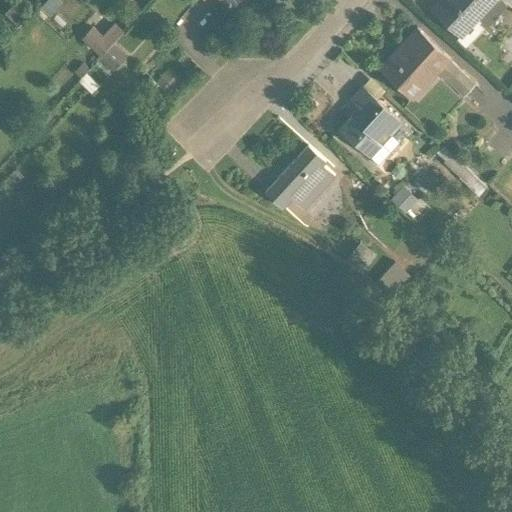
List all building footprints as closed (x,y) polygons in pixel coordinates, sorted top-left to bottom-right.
[(486,26),(505,3),(501,0),(436,0),(429,8),(442,21),(438,26),(454,40),(457,36),(459,37),(477,18),(486,26)] [(99,58),(123,32),(113,23),(101,36),(91,27),(80,40),(99,58)] [(415,25),(376,67),(411,99),(436,73),(462,97),(474,86),(447,60),(449,58),(415,25)] [(116,46),(113,43),(91,67),(104,79),(125,57),(115,47),(116,46)] [(148,79),(143,84),(151,92),(157,87),(166,97),(180,82),(168,70),(155,84),(148,79)] [(86,76),(76,86),(82,92),(85,89),(89,93),(96,86),(86,76)] [(370,158),(377,165),(408,131),(400,124),(402,121),(376,97),(383,90),(369,76),(362,84),(361,83),(347,99),(359,110),(354,117),(349,113),(335,128),(368,159),(370,158)] [(307,144),(263,191),(281,207),(290,198),(303,210),(334,176),(321,164),(324,161),(307,144)] [(485,188),(442,146),(435,153),(466,183),(464,185),(477,197),(485,188)] [(416,201),(402,187),(390,200),(404,214),(416,201)] [(459,241),(446,230),(435,241),(448,253),(459,241)] [(374,254),(359,242),(343,262),(359,274),(374,254)] [(393,262),(377,279),(386,289),(403,271),(393,262)]
